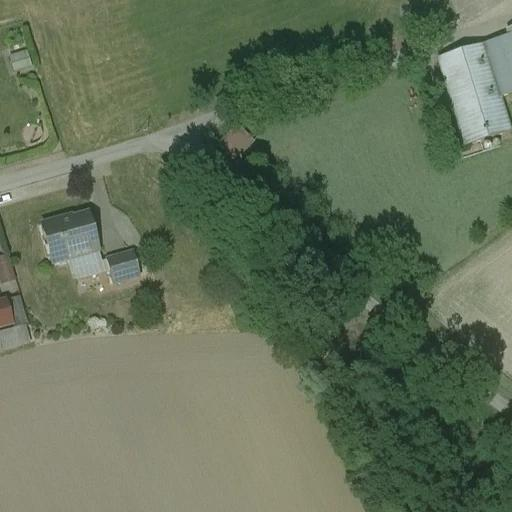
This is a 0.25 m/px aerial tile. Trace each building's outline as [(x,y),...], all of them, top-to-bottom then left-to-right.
[(511,30),(506,32),(508,39),(482,47),(498,99),(511,95),(511,30)] [(482,47),(437,61),(464,148),(509,134),(498,99),(482,47)] [(24,50),(7,57),(13,73),(30,67),(24,50)] [(88,217),(72,222),(71,219),(40,228),(50,265),(98,252),(88,217)] [(132,255),(105,262),(111,285),(138,278),(132,255)] [(6,259),(0,261),(0,273),(10,271),(6,259)] [(17,301),(5,304),(11,327),(13,332),(24,328),(25,328),(17,301)] [(0,329),(11,327),(5,304),(0,305),(0,329)] [(13,332),(0,335),(0,353),(29,345),(24,328),(13,332)]
